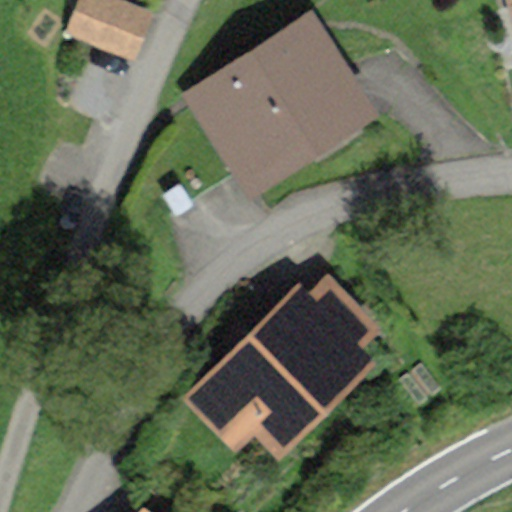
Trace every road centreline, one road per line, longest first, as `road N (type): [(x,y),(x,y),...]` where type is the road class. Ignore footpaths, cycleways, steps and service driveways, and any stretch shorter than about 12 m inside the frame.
road 1 (residential): [(81,511),(178,327),(214,277),(275,231),(338,198),(511,173)]
road 2 (residential): [(188,0),(0,505)]
road 3 (primary): [(511,449),(403,511)]
